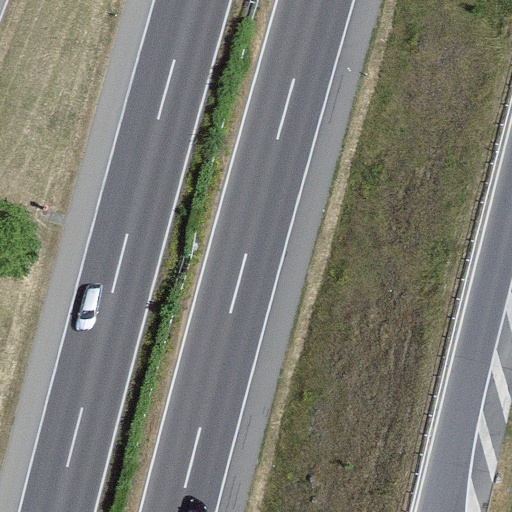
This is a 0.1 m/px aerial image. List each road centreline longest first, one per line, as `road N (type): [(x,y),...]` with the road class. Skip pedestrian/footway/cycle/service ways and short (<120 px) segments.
road 1 (motorway): [(180,511),(316,0)]
road 2 (motorway): [(192,0),(57,511)]
road 3 (motorway): [(438,511),(511,207)]
